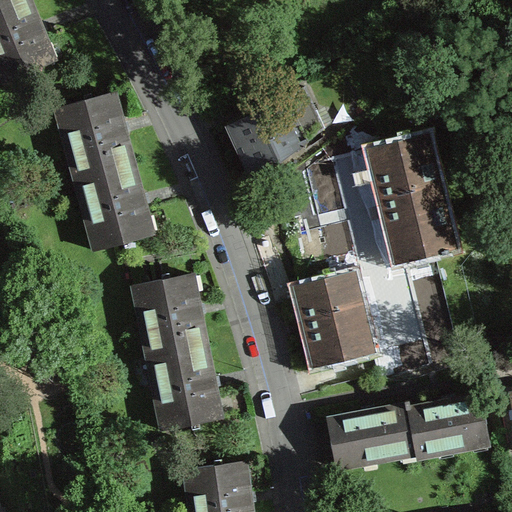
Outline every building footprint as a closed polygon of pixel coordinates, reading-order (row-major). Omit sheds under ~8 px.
[(40,20),(31,0),(7,0),(0,3),(0,82),(27,72),(27,71),(49,62),(42,45),(49,42),(40,20)] [(305,85),(285,98),(230,124),(238,143),(252,173),(279,161),(325,128),(305,85)] [(70,162),(77,160),(81,177),(135,162),(125,127),(120,110),(113,112),(108,93),(85,100),(85,99),(55,107),(70,162)] [(429,133),(376,146),(389,196),(404,260),(442,251),(443,254),(450,252),(449,249),(457,247),(429,133)] [(135,162),(81,177),(86,194),(80,195),(94,250),(124,242),(124,241),(147,234),(142,216),(149,214),(143,192),(135,162)] [(323,363),(375,350),(356,270),(303,283),(311,316),(323,363)] [(144,339),(150,338),(154,355),(208,344),(200,307),(197,291),(190,292),(187,274),(163,279),(163,278),(133,284),(144,339)] [(211,399),(219,397),(214,372),(208,344),(154,355),(157,372),(151,374),(162,429),(192,423),(192,422),(215,417),(211,399)] [(443,400),(411,406),(409,407),(418,452),(418,456),(490,442),(481,393),(443,400)] [(418,452),(409,407),(411,406),(409,399),(405,400),(406,403),(363,411),(327,418),(336,467),(418,452)] [(190,511),(253,511),(251,493),(249,479),(241,480),(239,461),(215,464),(184,468),(190,511)]
